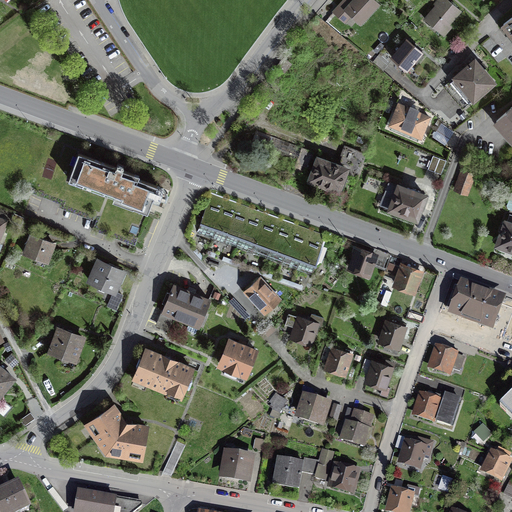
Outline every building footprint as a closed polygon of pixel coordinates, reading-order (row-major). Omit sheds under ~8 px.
[(378,6),(371,0),(350,0),(351,0),(350,0),(341,0),(330,12),(344,24),(349,19),(359,27),(378,6)] [(464,15),(446,0),(438,0),(421,22),(443,40),(464,15)] [(511,15),(496,30),(511,48),(511,15)] [(424,53),(407,40),(394,57),(411,70),(424,53)] [(391,60),(381,52),(374,60),(383,69),(391,60)] [(495,84),(474,59),(448,81),(470,106),(495,84)] [(511,105),(494,122),(511,141),(511,105)] [(429,119),(397,107),(389,127),(421,139),(429,119)] [(445,143),(455,130),(443,121),(433,134),(445,143)] [(302,147),(296,162),(292,173),(328,186),(328,189),(335,191),(337,190),(338,190),(343,176),(356,181),(366,154),(345,146),(339,163),(347,166),(346,168),(312,156),(313,152),(302,147)] [(138,179),(77,157),(67,183),(113,200),(111,204),(146,216),(156,190),(136,182),(138,179)] [(430,170),(441,174),(446,162),(434,158),(430,170)] [(473,178),(464,174),(458,190),(468,193),(473,178)] [(424,198),(397,188),(388,214),(415,223),(424,198)] [(196,233),(212,238),(226,199),(211,193),(196,233)] [(212,238),(223,243),(238,203),(226,199),(212,238)] [(223,243),(235,247),(250,208),(238,203),(223,243)] [(235,247),(251,253),(265,213),(250,208),(235,247)] [(251,253),(266,258),(280,219),(265,213),(251,253)] [(266,258),(281,264),(296,224),(280,219),(266,258)] [(281,264),(296,269),(310,230),(296,224),(281,264)] [(511,227),(506,225),(496,250),(511,255),(511,227)] [(327,236),(310,230),(296,269),(312,275),(327,236)] [(55,247),(30,238),(23,257),(48,266),(55,247)] [(378,257),(355,249),(347,272),(369,280),(378,257)] [(126,272),(98,260),(88,283),(116,295),(126,272)] [(424,274),(402,266),(393,289),(415,297),(424,274)] [(281,301),(260,279),(244,294),(265,316),(281,301)] [(501,302),(461,288),(450,317),(491,331),(501,302)] [(200,329),(210,303),(173,289),(163,315),(200,329)] [(283,332),(312,342),(321,316),(313,313),(310,321),(289,314),(283,332)] [(406,330),(388,324),(381,344),(399,350),(406,330)] [(482,335),(463,329),(459,342),(477,348),(482,335)] [(84,340),(57,330),(49,355),(75,364),(84,340)] [(511,357),(511,349),(486,340),(482,352),(510,362),(511,357)] [(258,353),(228,342),(218,367),(247,379),(258,353)] [(456,353),(437,347),(430,366),(449,373),(451,368),(455,355),(456,353)] [(324,372),(346,379),(354,355),(332,348),(324,372)] [(145,351),(133,380),(179,399),(191,370),(145,351)] [(455,355),(451,368),(460,371),(464,358),(455,355)] [(395,369),(374,362),(366,386),(388,393),(395,369)] [(0,401),(16,382),(0,368),(0,401)] [(277,393),(269,412),(279,417),(288,398),(277,393)] [(329,404),(302,396),(294,418),(321,426),(329,404)] [(422,396),(414,417),(449,429),(458,402),(444,397),(442,404),(422,396)] [(511,398),(501,410),(511,420),(511,398)] [(329,418),(337,421),(341,407),(334,404),(329,418)] [(126,425),(112,406),(86,425),(107,454),(140,461),(147,428),(126,425)] [(374,416),(348,408),(344,422),(347,422),(370,429),(374,416)] [(471,421),(465,419),(462,430),(468,431),(471,421)] [(341,440),(364,447),(370,429),(347,422),(341,440)] [(400,461),(419,466),(425,445),(407,440),(400,461)] [(333,453),(322,450),(319,461),(315,474),(314,478),(326,481),(333,453)] [(510,459),(492,450),(482,469),(500,478),(510,459)] [(253,461),(225,456),(221,481),(250,486),(253,461)] [(303,463),(278,458),(273,482),(298,487),(301,471),(303,463)] [(304,458),(303,463),(301,471),(315,474),(319,461),(304,458)] [(356,493),(361,471),(335,464),(330,487),(356,493)] [(442,475),(439,488),(449,490),(452,478),(442,475)] [(511,482),(510,482),(503,494),(511,498),(511,495),(511,482)] [(18,486),(0,495),(0,511),(29,511),(30,511),(18,486)] [(53,487),(47,491),(62,511),(68,507),(53,487)] [(115,511),(117,500),(79,493),(75,511),(115,511)] [(408,511),(412,498),(393,493),(387,511),(408,511)]
